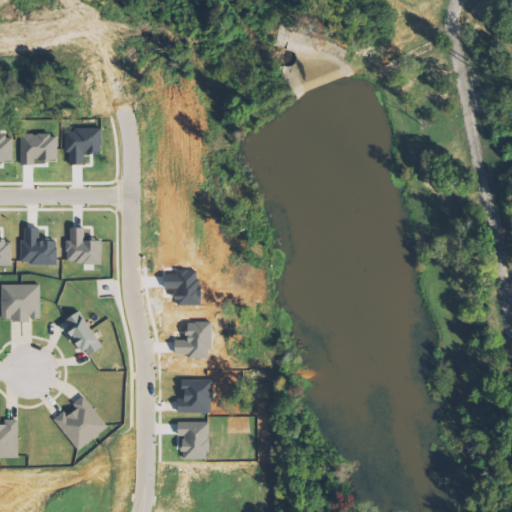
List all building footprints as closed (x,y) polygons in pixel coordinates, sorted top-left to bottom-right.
[(86,166),(86,153),(104,153),(104,131),(70,130),(69,166),(86,166)] [(0,135),(0,162),(17,162),(16,135),(0,135)] [(23,165),(37,165),(37,161),(60,160),(59,135),(23,135),(23,165)] [(59,265),(60,241),(41,241),(42,229),(27,228),(26,240),(23,240),(22,264),(59,265)] [(87,229),(72,229),(72,241),(68,241),(69,264),(104,264),(104,241),(87,241),(87,229)] [(0,266),(14,266),(14,241),(0,241),(0,266)] [(42,285),(2,286),(3,322),(33,321),(33,320),(43,319),(42,285)] [(86,358),(103,350),(86,312),(68,320),(86,358)] [(55,420),(80,452),(111,428),(86,396),(70,409),(55,420)] [(0,458),(21,458),(20,420),(7,420),(7,425),(0,425),(0,458)]
